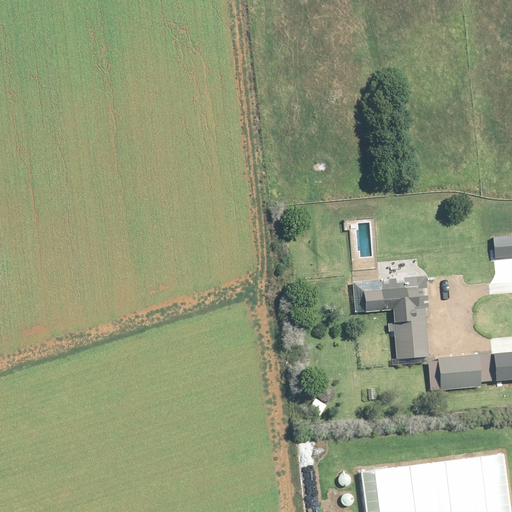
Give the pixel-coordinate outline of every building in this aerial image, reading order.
[(427,308),(425,278),(354,284),(356,314),(392,311),(396,360),(428,357),(424,308),(427,308)] [(480,388),(478,357),(438,359),(440,390),(480,388)] [(321,400),(322,401),(324,402),(325,402),(327,402),(328,402),(330,402),(331,401),(332,400),(333,399),(334,398),(335,396),(335,395),(335,393),(335,392),(335,391),(334,389),(333,388),(332,387),(331,386),(330,385),(328,385),(327,385),(325,385),(324,386),(322,386),(321,387),(320,388),(319,389),(319,391),(318,392),(318,394),(318,395),(319,397),(319,398),(320,399),(321,400)] [(326,406),(315,399),(309,410),(320,417),(326,406)] [(311,445),(301,446),(303,467),(313,466),(311,445)] [(511,511),(505,455),(360,472),(365,511),(511,511)] [(338,481),(338,482),(338,484),(339,485),(339,486),(340,487),(341,488),(343,488),(344,489),(345,489),(347,489),(348,489),(349,488),(350,487),(351,486),(352,485),(353,484),(353,483),(353,481),(353,480),(353,479),(352,477),(352,476),(351,475),(350,474),(348,474),(347,473),(346,473),(344,473),(343,474),(342,474),(341,475),(340,476),(339,477),(338,478),(338,480),(338,481)] [(339,500),(339,501),(339,502),(340,503),(340,505),(341,506),(342,507),(343,508),(344,508),(346,509),(347,509),(348,509),(350,508),(351,508),(352,507),(353,506),(354,505),(354,504),(355,502),(355,501),(355,500),(355,498),(354,497),(353,496),(352,495),(351,494),(350,494),(349,493),(347,493),(346,493),(345,493),(343,494),(342,495),(341,496),(340,497),(340,498),(339,499),(339,500)]
